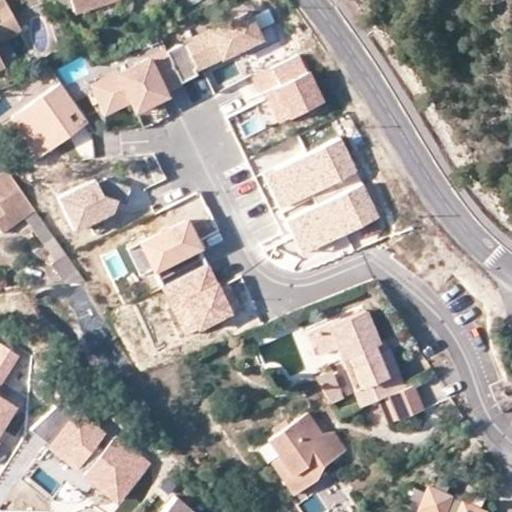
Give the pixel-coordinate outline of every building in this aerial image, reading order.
[(0,0),(0,65),(2,64),(0,59),(0,36),(18,27),(3,0),(0,0)] [(69,0),(73,10),(102,0),(69,0)] [(245,5),(162,45),(178,79),(199,68),(196,62),(194,58),(201,55),(203,59),(238,42),(243,52),(275,36),(266,17),(254,23),(245,5)] [(163,86),(178,79),(162,45),(89,80),(101,105),(128,92),(133,103),(164,88),(163,86)] [(296,50),(248,73),(258,93),(265,90),(279,119),(320,99),(296,50)] [(45,144),(84,116),(58,81),(19,108),(45,144)] [(279,181),(268,187),(276,204),(308,188),(311,194),(355,173),(336,133),(271,165),(279,181)] [(271,165),(260,170),(268,187),(279,181),(271,165)] [(282,216),(290,233),(301,227),(310,244),(374,212),(355,173),(311,194),(313,200),(282,216)] [(13,229),(38,215),(9,175),(0,180),(0,208),(13,228),(13,229)] [(95,175),(57,192),(72,226),(110,209),(115,197),(127,201),(132,186),(105,176),(97,179),(95,175)] [(0,230),(3,235),(13,228),(0,208),(0,230)] [(138,234),(162,282),(207,260),(183,212),(138,234)] [(301,227),(290,233),(298,249),(310,244),(301,227)] [(64,253),(50,263),(63,281),(82,278),(64,253)] [(220,287),(207,260),(162,282),(172,302),(185,295),(199,323),(239,303),(229,283),(220,287)] [(79,289),(52,303),(64,327),(91,314),(79,289)] [(185,329),(199,323),(185,295),(172,302),(185,329)] [(375,339),(362,308),(309,328),(319,351),(333,345),(338,357),(347,353),(358,382),(351,385),(358,404),(374,397),(386,392),(403,385),(386,346),(374,350),(370,341),(375,339)] [(370,341),(374,350),(386,346),(382,336),(375,339),(370,341)] [(0,431),(16,407),(0,396),(0,377),(16,353),(0,341),(0,431)] [(351,385),(358,382),(347,353),(338,357),(351,385)] [(327,399),(342,389),(328,367),(313,375),(315,381),(327,399)] [(403,385),(386,392),(395,416),(420,406),(410,382),(403,385)] [(394,417),(395,416),(386,392),(374,397),(384,421),(394,417)] [(59,401),(28,430),(48,443),(44,448),(77,468),(107,430),(59,401)] [(364,404),(370,426),(382,423),(375,401),(364,404)] [(314,476),(310,469),(320,463),(343,447),(332,430),(318,431),(312,432),(306,423),(311,421),(304,410),(270,432),(282,451),(276,455),(268,459),(289,491),(314,476)] [(312,432),(318,431),(311,421),(306,423),(312,432)] [(270,432),(264,435),(276,455),(282,451),(270,432)] [(148,457),(117,433),(83,477),(115,501),(148,457)] [(310,469),(314,476),(320,463),(310,469)] [(482,511),(483,510),(478,507),(482,497),(472,492),(467,502),(443,492),(448,482),(437,476),(432,486),(428,485),(424,491),(414,487),(409,497),(419,503),(417,507),(421,510),(420,511),(482,511)] [(193,511),(178,497),(164,511),(193,511)]
